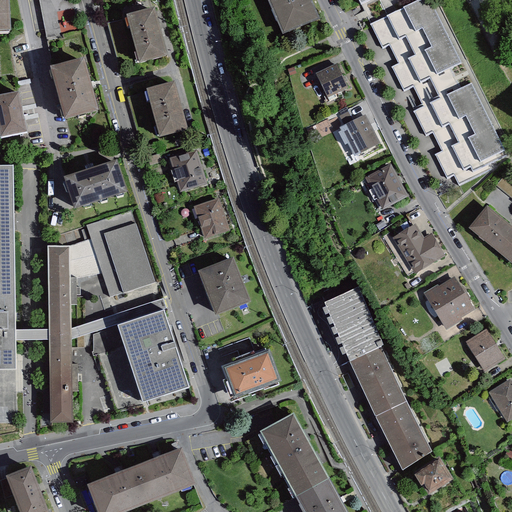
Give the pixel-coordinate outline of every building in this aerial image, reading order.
[(12,0),(0,0),(0,33),(14,33),(12,0)] [(269,0),(284,36),(322,20),(313,0),(269,0)] [(431,0),(424,0),(372,25),(448,179),(506,151),(431,0)] [(173,58),(159,9),(131,17),(144,66),(173,58)] [(103,113),(88,60),(54,69),(69,123),(103,113)] [(311,73),(322,99),(347,88),(336,62),(311,73)] [(194,132),(179,83),(150,92),(165,140),(194,132)] [(23,94),(0,98),(0,119),(4,140),(31,135),(23,94)] [(367,116),(334,133),(351,167),(366,160),(365,158),(381,150),(379,146),(382,145),(367,116)] [(210,186),(200,152),(172,160),(183,195),(210,186)] [(133,191),(123,160),(71,177),(81,208),(133,191)] [(365,181),(383,213),(411,198),(393,166),(365,181)] [(13,169),(0,169),(0,422),(19,422),(17,343),(17,332),(13,169)] [(233,233),(221,200),(196,209),(208,242),(233,233)] [(511,224),(489,207),(471,229),(511,261),(511,224)] [(135,225),(73,247),(73,279),(102,272),(111,297),(157,284),(135,225)] [(418,225),(394,239),(417,277),(449,257),(435,234),(427,239),(418,225)] [(69,248),(47,249),(49,332),(49,342),(51,423),(74,423),(72,339),(72,330),(69,248)] [(256,305),(238,261),(203,275),(221,319),(256,305)] [(440,286),(425,295),(448,332),(465,322),(464,320),(478,312),(457,277),(441,287),(440,286)] [(324,302),(350,361),(382,346),(384,345),(358,287),(324,302)] [(163,299),(72,330),(72,339),(167,308),(163,299)] [(189,390),(164,314),(119,330),(145,404),(189,390)] [(487,374),(508,361),(489,330),(467,344),(487,374)] [(49,332),(17,332),(17,343),(49,342),(49,332)] [(382,346),(350,361),(354,370),(372,408),(376,417),(407,401),(382,346)] [(223,370),(236,403),(284,385),(272,352),(223,370)] [(511,381),(491,395),(510,424),(511,423),(511,381)] [(407,401),(376,417),(379,423),(399,464),(403,470),(432,451),(407,401)] [(296,417),(263,435),(298,501),(331,483),(318,459),(306,437),(296,417)] [(182,449),(88,488),(97,511),(135,511),(198,487),(182,449)] [(429,495),(454,479),(440,456),(413,472),(422,486),(422,485),(429,495)] [(9,481),(21,511),(50,511),(34,471),(9,481)] [(347,511),(331,483),(298,501),(304,511),(347,511)]
